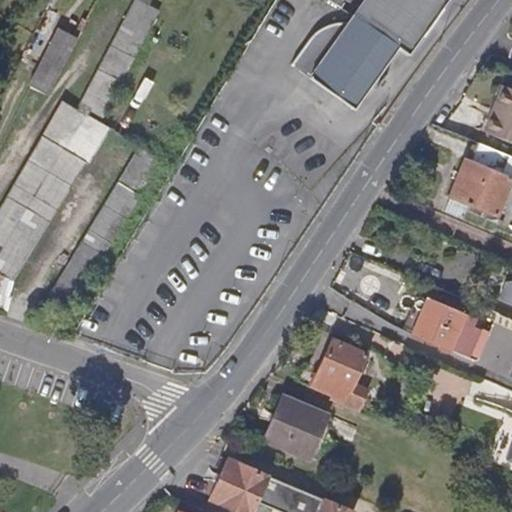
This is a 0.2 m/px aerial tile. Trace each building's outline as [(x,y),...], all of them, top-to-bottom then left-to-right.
[(146,1),(145,0),(134,0),(81,102),(103,114),(159,7),(146,1)] [(300,72),(310,79),(354,109),(399,45),(409,53),(445,0),(364,0),(347,24),(343,23),(338,23),(334,23),(331,24),(300,72)] [(300,72),(331,24),(329,24),(325,25),(321,27),(317,30),(314,33),(311,36),(308,40),(290,65),(300,72)] [(60,29),(31,87),(48,95),(77,38),(60,29)] [(511,90),(508,89),(496,117),(489,115),(482,131),(511,143),(511,90)] [(0,202),(0,248),(83,111),(84,109),(78,105),(63,97),(0,202)] [(103,114),(81,102),(80,102),(78,105),(84,109),(83,111),(99,121),(103,114)] [(0,274),(10,280),(105,124),(99,121),(83,111),(0,248),(0,274)] [(460,180),(455,178),(440,213),(460,221),(466,207),(494,219),(509,184),(511,185),(511,188),(511,189),(511,188),(511,157),(478,143),(471,162),(469,161),(460,180)] [(137,144),(41,299),(62,311),(158,157),(137,144)] [(460,315),(423,299),(407,335),(445,351),(460,315)] [(361,356),(329,342),(310,385),(342,399),(361,356)] [(262,439),(306,458),(325,417),(281,397),(262,439)] [(511,464),(511,438),(503,461),(511,464)] [(350,511),(227,460),(217,478),(207,499),(236,511),(248,511),(254,501),(278,511),(350,511)]
